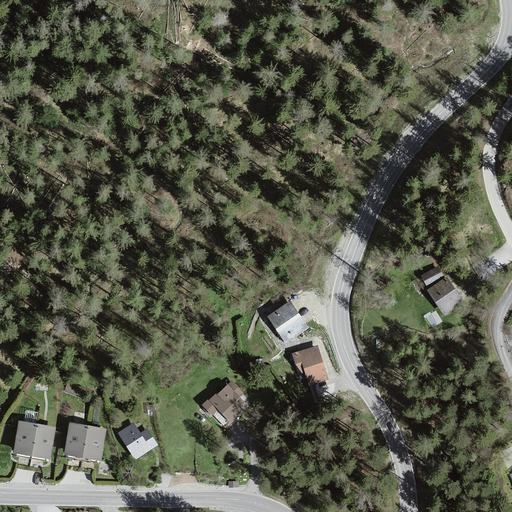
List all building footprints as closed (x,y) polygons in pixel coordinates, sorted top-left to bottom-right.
[(437,268),(418,279),(445,318),(465,301),(437,268)] [(287,305),(269,318),(288,343),(309,331),(287,305)] [(318,347),(293,355),(303,374),(307,376),(311,388),(331,384),(318,347)] [(67,381),(65,390),(80,394),(83,385),(67,381)] [(228,382),(204,406),(226,428),(252,404),(228,382)] [(58,430),(20,423),(18,453),(55,462),(58,430)] [(134,424),(120,434),(138,463),(156,450),(134,424)] [(107,431),(72,425),(70,455),(105,464),(107,431)]
